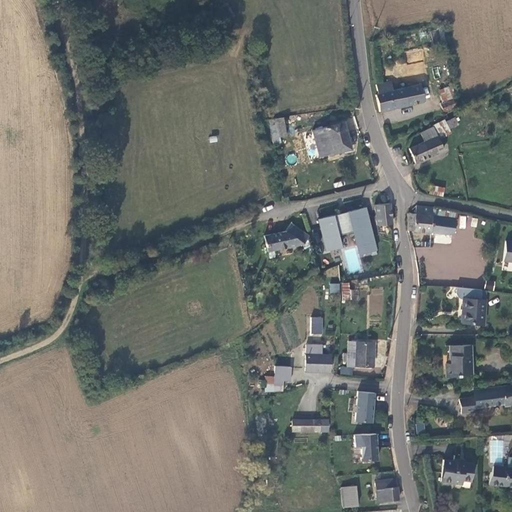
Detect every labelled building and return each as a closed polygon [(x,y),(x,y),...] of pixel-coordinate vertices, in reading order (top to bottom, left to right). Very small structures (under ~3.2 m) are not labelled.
[(375,95),(379,112),(424,101),(420,84),(392,91),(390,82),(376,85),(378,94),(375,95)] [(454,96),(451,86),(439,90),(442,101),(454,96)] [(452,98),(440,103),(444,112),(456,107),(452,98)] [(286,136),(284,117),(277,118),(279,137),(286,136)] [(433,126),(437,137),(451,131),(445,119),(433,126)] [(319,157),(350,149),(343,122),(312,130),(319,157)] [(409,148),(415,163),(443,151),(437,137),(433,126),(421,133),(424,142),(409,148)] [(433,195),(444,195),(444,187),(434,186),(433,195)] [(390,224),(392,224),(389,203),(375,205),(377,225),(390,224)] [(430,233),(433,216),(431,216),(433,207),(416,206),(415,214),(408,213),(408,230),(413,231),(430,233)] [(376,250),(365,207),(348,212),(349,216),(340,218),(339,214),(318,219),(326,251),(341,247),(338,235),(352,232),(356,231),(362,254),(376,250)] [(433,216),(430,233),(447,234),(452,235),(455,219),(433,216)] [(303,244),(309,236),(290,223),(285,231),(264,235),(267,251),(296,245),(299,241),(303,244)] [(352,232),(358,255),(362,254),(356,231),(352,232)] [(435,234),(434,242),(451,244),(452,236),(435,234)] [(511,261),(511,241),(505,241),(503,260),(511,261)] [(441,257),(427,259),(430,285),(444,283),(441,257)] [(350,282),(341,283),(342,301),(351,300),(350,282)] [(339,284),(330,284),(330,292),(339,292),(339,284)] [(480,290),(455,288),(455,291),(476,292),(475,298),(480,298),(480,290)] [(476,292),(455,291),(455,294),(456,297),(459,299),(462,299),(461,323),(483,324),(484,299),(480,298),(475,298),(476,292)] [(310,317),(310,333),(321,333),(321,318),(310,317)] [(348,366),(372,367),(373,343),(349,342),(348,366)] [(305,371),(329,372),(330,355),(320,355),(321,344),(316,344),(316,345),(306,345),(305,371)] [(457,376),(457,374),(471,374),(471,345),(449,345),(449,363),(446,363),(446,377),(457,376)] [(274,377),(265,376),(265,383),(282,384),(283,380),(290,381),(291,367),(275,366),(274,377)] [(511,404),(511,385),(501,387),(476,390),(474,391),(475,397),(459,399),(461,414),(477,412),(476,407),(503,403),(504,406),(511,404)] [(371,422),(374,393),(358,391),(355,421),(371,422)] [(266,415),(255,416),(258,437),(268,436),(266,415)] [(326,420),(292,420),(292,430),(326,431),(326,420)] [(377,460),(375,434),(353,435),(354,446),(360,446),(360,460),(377,460)] [(473,464),(464,462),(454,461),(443,460),(440,481),(461,484),(462,480),(470,481),(473,464)] [(493,466),(488,484),(511,486),(511,468),(507,468),(493,466)] [(377,502),(398,500),(396,478),(375,481),(377,502)] [(355,485),(341,487),(343,507),(358,505),(355,485)]
